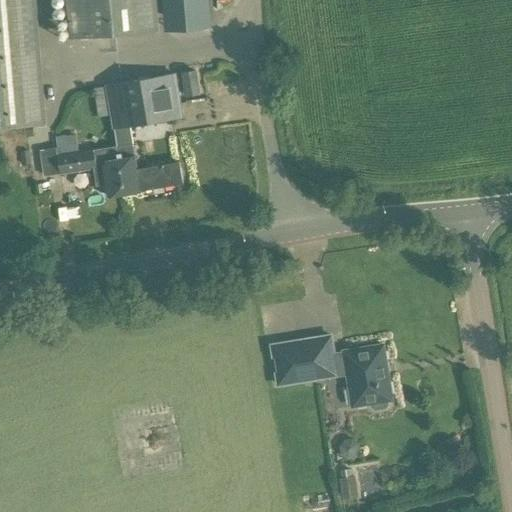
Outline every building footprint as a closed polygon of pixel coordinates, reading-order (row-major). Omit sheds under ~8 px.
[(37,0),(0,0),(0,127),(47,124),(37,0)] [(155,0),(70,0),(73,36),(158,29),(155,0)] [(203,0),(167,0),(170,28),(206,25),(203,0)] [(196,70),(183,72),(187,95),(201,93),(196,70)] [(90,140),(40,149),(41,158),(44,176),(61,173),(61,174),(93,169),(97,186),(106,184),(109,198),(140,193),(140,192),(184,184),(180,160),(138,168),(132,125),(183,116),(176,72),(93,87),(97,117),(111,115),(115,144),(91,149),(90,140)] [(334,354),(331,335),(272,345),(278,384),(347,373),(353,406),(371,403),(372,407),(375,409),(386,407),(388,404),(388,400),(392,400),(388,375),(386,375),(385,366),(386,366),(383,345),(343,351),(344,353),(334,354)] [(345,497),(360,494),(355,473),(340,477),(345,497)]
